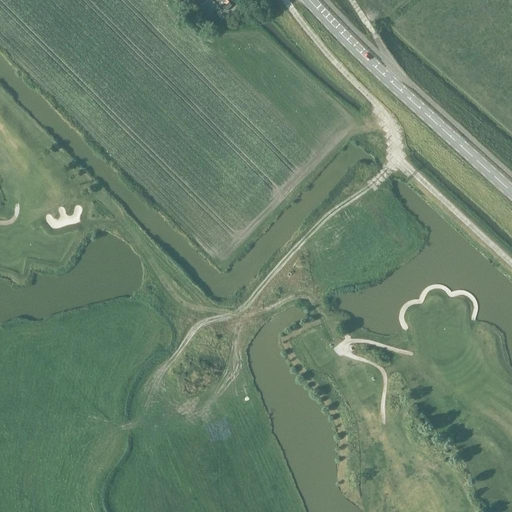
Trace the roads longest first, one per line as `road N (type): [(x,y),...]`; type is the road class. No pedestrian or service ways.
road 1 (tertiary): [(511,192),(308,0)]
road 2 (track): [(395,156),(284,259),(245,318),(236,363)]
